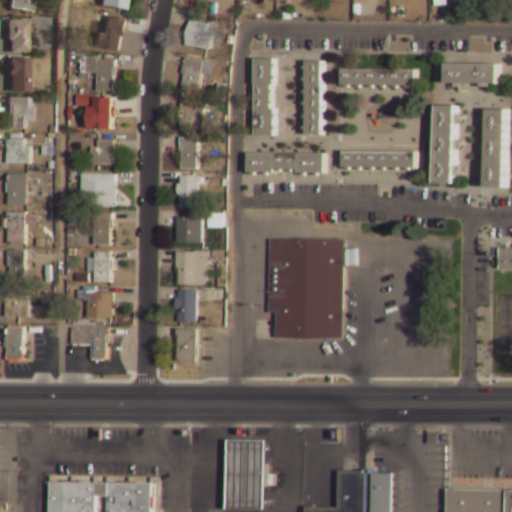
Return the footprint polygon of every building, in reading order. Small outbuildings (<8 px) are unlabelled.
[(12,0),(36,0),(34,13),(11,9),(12,0)] [(105,0),(128,0),(127,11),(104,7),(105,0)] [(110,18),(128,21),(126,28),(124,28),(120,51),(105,48),(110,18)] [(9,21),(30,21),(31,54),(12,54),(12,41),(9,41),(9,21)] [(193,21),(218,25),(214,51),(188,47),(193,21)] [(11,67),(13,67),(13,60),(31,60),(31,92),(14,92),(14,76),(11,76),(11,67)] [(187,75),(184,75),(188,60),(206,63),(201,94),(184,91),(187,75)] [(256,60),(275,60),(275,136),(256,136),(256,60)] [(99,62),(118,62),(118,68),(116,68),(116,93),(99,93),(99,62)] [(309,62),(324,62),(325,135),(309,135),(309,62)] [(449,65),(501,65),(501,84),(449,84),(449,65)] [(344,71),(417,70),(417,87),(344,87),(344,71)] [(7,106),(10,106),(10,99),(27,99),(27,130),(12,130),(12,114),(8,114),(7,106)] [(99,100),(117,100),(117,132),(99,132),(99,100)] [(182,104),(199,104),(199,112),(206,112),(206,129),(182,129),(182,104)] [(437,106),(456,106),(456,184),(437,184),(437,106)] [(489,110),(509,110),(509,188),(489,188),(489,110)] [(182,139),(200,139),(200,171),(185,171),(185,154),(182,154),(182,139)] [(9,140),(26,140),(26,149),(33,149),(33,164),(10,165),(9,140)] [(94,150),(101,149),(101,142),(117,142),(117,166),(94,166),(94,150)] [(344,152),(418,152),(418,168),(344,168),(344,152)] [(249,153),(323,153),(324,172),(249,172),(249,153)] [(9,184),(12,184),(12,176),(30,175),(30,207),(12,207),(12,191),(9,191),(9,184)] [(84,176),(118,176),(118,209),(84,209),(84,176)] [(180,185),(183,185),(183,177),(201,177),(201,209),(183,209),(183,197),(180,197),(180,185)] [(8,220),(10,220),(10,214),(28,214),(28,246),(11,246),(11,229),(8,229),(8,220)] [(96,215),(115,215),(115,247),(96,247),(96,215)] [(222,216),(210,216),(210,229),(222,229),(222,216)] [(180,220),(206,220),(206,245),(180,245),(180,220)] [(267,242),(342,242),(343,339),(276,339),(275,314),(268,314),(267,242)] [(499,248),(511,248),(511,268),(500,268),(499,248)] [(10,253),(27,253),(27,284),(13,284),(12,268),(10,268),(10,253)] [(90,259),(97,259),(97,253),(113,253),(113,284),(97,284),(97,273),(90,273),(90,259)] [(179,254),(210,254),(210,287),(182,287),(181,270),(179,270),(179,254)] [(180,302),(183,302),(183,293),(199,293),(199,323),(183,324),(183,311),(180,311),(180,302)] [(8,295),(24,295),(24,303),(31,303),(31,319),(8,319),(8,295)] [(90,302),(97,302),(97,295),(116,295),(116,321),(90,321),(90,302)] [(24,328),(24,362),(7,362),(7,328),(24,328)] [(72,328),(110,329),(109,344),(107,344),(107,360),(92,360),(92,345),(71,345),(72,328)] [(197,330),(197,361),(178,361),(178,338),(177,338),(177,329),(197,330)] [(223,438),(262,439),(260,509),(221,508),(223,438)] [(306,511),(306,508),(340,508),(340,471),(362,471),(362,511),(306,511)] [(371,511),(371,474),(392,474),(392,511),(371,511)] [(50,511),(51,483),(153,484),(152,511),(107,511),(108,497),(96,497),(95,511),(50,511)] [(448,511),(449,490),(511,491),(511,511),(448,511)]
